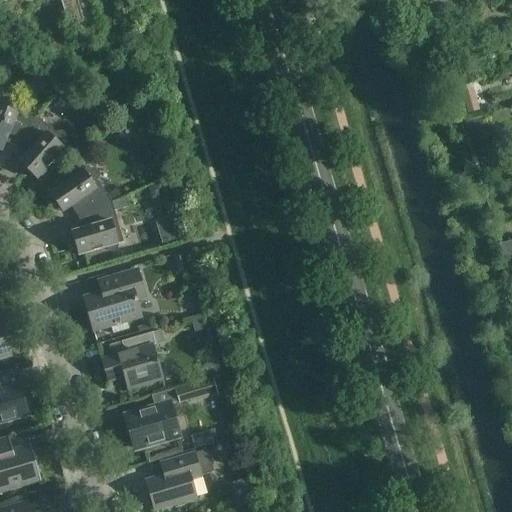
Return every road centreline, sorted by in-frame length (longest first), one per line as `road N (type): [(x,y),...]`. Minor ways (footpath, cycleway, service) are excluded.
road 1 (tertiary): [(419,511),(267,0)]
road 2 (residential): [(0,204),(48,275),(111,511)]
